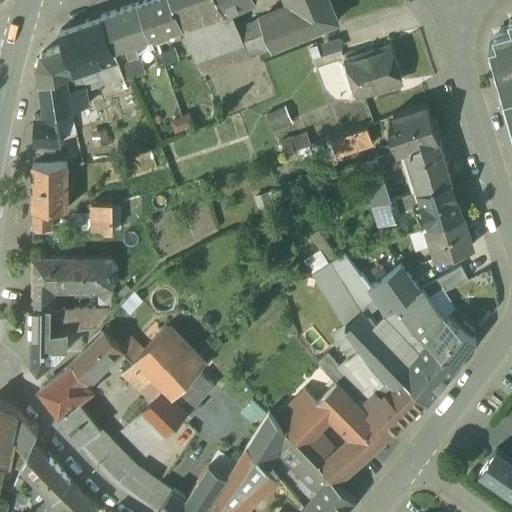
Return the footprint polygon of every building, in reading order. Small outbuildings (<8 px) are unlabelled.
[(171,0),(147,0),(138,3),(150,37),(155,35),(156,38),(170,33),(169,31),(183,26),(171,0)] [(218,0),(171,0),(183,26),(224,11),(218,0)] [(218,0),(224,11),(226,10),(248,0),(218,0)] [(298,0),(299,1),(261,18),(262,20),(271,46),(340,19),(331,0),(298,0)] [(138,3),(101,16),(112,49),(150,37),(138,3)] [(224,11),(183,26),(195,55),(237,41),(226,10),(224,11)] [(511,10),(510,11),(511,16),(511,22),(494,27),(497,38),(488,40),(504,96),(511,122),(511,10)] [(64,44),(41,53),(37,67),(39,83),(66,75),(66,78),(77,74),(104,63),(115,59),(112,49),(101,16),(59,30),(64,44)] [(262,20),(251,25),(252,26),(240,31),(243,39),(249,54),(271,46),(262,20)] [(342,36),(313,43),(318,63),(347,56),(342,36)] [(237,41),(195,55),(203,73),(249,54),(243,39),(237,41)] [(391,45),(348,59),(353,77),(358,75),(363,92),(402,80),(391,45)] [(148,57),(119,68),(122,73),(125,79),(152,69),(148,57)] [(115,59),(104,63),(107,74),(109,77),(110,77),(122,73),(119,68),(115,59)] [(109,77),(107,74),(100,76),(103,85),(112,82),(110,77),(109,77)] [(66,75),(39,83),(44,115),(35,114),(33,141),(61,142),(59,129),(55,114),(71,108),(68,90),(66,78),(66,75)] [(89,85),(79,88),(80,96),(90,93),(89,85)] [(79,88),(68,90),(71,108),(71,109),(82,106),(80,96),(79,88)] [(267,111),(275,128),(295,120),(287,102),(267,111)] [(428,102),(394,113),(397,123),(395,123),(396,125),(389,127),(397,152),(407,149),(440,138),(428,102)] [(337,155),(373,142),(366,125),(330,138),(337,155)] [(440,138),(407,149),(420,190),(453,180),(440,138)] [(54,150),(33,150),(33,161),(53,161),(54,150)] [(378,157),(361,163),(375,205),(391,199),(378,157)] [(53,161),(33,161),(33,207),(52,207),(67,207),(67,161),(53,161)] [(420,190),(418,191),(428,223),(463,213),(453,180),(420,190)] [(406,194),(391,199),(395,211),(407,207),(409,202),(406,194)] [(391,199),(375,205),(385,237),(401,231),(395,211),(391,199)] [(112,201),(91,202),(91,230),(111,230),(112,201)] [(52,228),(52,207),(33,207),(33,228),(52,228)] [(428,223),(427,224),(433,241),(437,254),(473,243),(464,213),(463,213),(428,223)] [(427,224),(410,229),(416,246),(433,241),(427,224)] [(318,229),(311,234),(329,261),(337,256),(318,229)] [(401,231),(385,237),(394,253),(416,246),(410,229),(401,231)] [(385,237),(361,254),(369,267),(362,272),(370,284),(400,263),(394,253),(385,237)] [(377,297),(345,251),(312,272),(346,323),(363,309),(377,297)] [(111,256),(33,256),(33,303),(51,304),(51,285),(111,286),(111,256)] [(400,263),(370,284),(377,293),(384,309),(396,304),(419,288),(400,263)] [(461,266),(419,288),(425,296),(444,287),(445,289),(467,278),(461,266)] [(436,312),(419,288),(396,304),(416,330),(428,342),(430,339),(458,362),(476,337),(472,334),(475,331),(464,322),(461,326),(447,317),(438,310),(436,312)] [(142,300),(136,292),(123,304),(130,311),(142,300)] [(51,304),(33,303),(31,347),(32,364),(38,372),(52,360),(67,345),(68,327),(50,330),(51,310),(51,304)] [(371,317),(363,309),(346,323),(360,345),(362,348),(383,372),(395,383),(406,376),(404,374),(413,361),(422,349),(410,337),(416,330),(396,304),(384,309),(374,321),(371,317)] [(111,307),(51,310),(50,330),(68,327),(96,324),(111,307)] [(353,397),(368,413),(375,406),(370,401),(370,396),(375,391),(377,391),(360,372),(369,360),(392,387),(395,383),(383,372),(362,348),(360,345),(346,323),(332,335),(347,358),(338,365),(328,354),(318,361),(326,368),(337,380),(348,391),(352,387),(357,393),(353,397)] [(167,324),(133,359),(147,373),(162,387),(172,397),(198,369),(205,361),(167,324)] [(104,329),(63,369),(39,388),(81,440),(99,427),(79,399),(94,387),(88,378),(121,347),(104,329)] [(428,342),(416,330),(410,337),(422,349),(428,342)] [(413,361),(404,374),(406,376),(407,377),(425,398),(429,402),(458,362),(430,339),(428,342),(422,349),(413,361)] [(200,355),(205,361),(215,351),(209,346),(200,355)] [(133,359),(122,371),(137,384),(147,373),(133,359)] [(392,387),(369,360),(360,372),(377,391),(380,391),(384,395),(381,397),(383,399),(392,387)] [(326,368),(306,388),(317,400),(337,380),(326,368)] [(214,385),(198,369),(172,397),(188,411),(192,415),(201,405),(198,402),(214,385)] [(383,399),(375,406),(368,413),(387,432),(425,398),(407,377),(394,389),(392,387),(383,399)] [(348,391),(337,380),(317,400),(333,416),(353,397),(348,391)] [(162,387),(158,385),(126,417),(129,420),(142,408),(162,387)] [(162,387),(142,408),(167,432),(182,417),(188,411),(172,397),(162,387)] [(357,393),(352,387),(348,391),(353,397),(357,393)] [(306,388),(275,417),(287,430),(290,433),(307,417),(319,429),(333,416),(317,400),(306,388)] [(377,391),(375,391),(370,396),(370,401),(375,406),(383,399),(381,397),(384,395),(380,391),(377,391)] [(368,413),(353,397),(333,416),(352,435),(357,441),(367,452),(387,432),(368,413)] [(0,401),(0,458),(5,461),(8,462),(13,436),(18,410),(0,401)] [(150,450),(167,432),(142,408),(129,420),(125,425),(150,450)] [(275,417),(268,408),(248,441),(266,461),(274,451),(287,430),(275,417)] [(37,430),(18,410),(13,436),(28,452),(33,440),(37,430)] [(192,415),(188,411),(182,417),(187,421),(192,415)] [(319,429),(307,417),(290,433),(302,445),(321,465),(338,449),(319,429)] [(133,460),(99,427),(81,440),(118,477),(158,506),(170,487),(133,460)] [(290,433),(287,430),(274,451),(315,495),(320,488),(288,454),(302,445),(290,433)] [(338,449),(321,465),(331,475),(337,481),(367,452),(357,441),(352,435),(338,449)] [(49,456),(33,440),(28,452),(25,460),(21,468),(35,479),(49,456)] [(228,473),(208,505),(217,511),(235,511),(242,506),(278,475),(266,461),(248,441),(228,473)] [(321,465),(302,445),(288,454),(320,488),(331,475),(321,465)] [(511,459),(496,448),(478,474),(511,497),(511,459)] [(70,478),(49,456),(35,479),(42,487),(54,499),(70,478)] [(209,461),(186,497),(185,496),(175,511),(203,511),(208,505),(228,473),(209,461)] [(315,495),(305,507),(306,507),(309,511),(344,511),(355,499),(337,481),(331,475),(320,488),(315,495)] [(70,478),(54,499),(66,511),(90,511),(98,504),(81,490),(70,478)] [(42,487),(35,479),(31,499),(29,511),(42,511),(43,510),(44,506),(39,505),(42,487)] [(170,487),(158,506),(167,511),(175,511),(185,496),(170,487)] [(29,511),(31,499),(12,490),(11,493),(9,497),(7,505),(27,511),(29,511)] [(0,494),(0,511),(5,511),(7,505),(9,497),(4,495),(0,494)]
